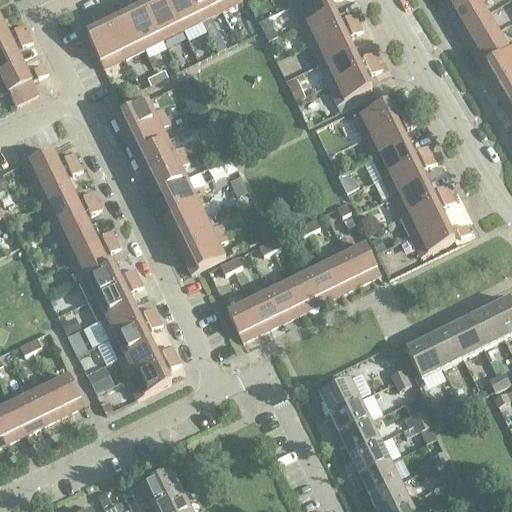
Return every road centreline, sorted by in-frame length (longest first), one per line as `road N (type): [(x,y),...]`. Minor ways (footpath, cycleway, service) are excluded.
road 1 (residential): [(218,396),(74,102)]
road 2 (residential): [(511,208),(491,187),(379,0)]
road 3 (residential): [(0,501),(218,396)]
road 4 (residential): [(332,511),(278,396),(246,386),(218,396)]
